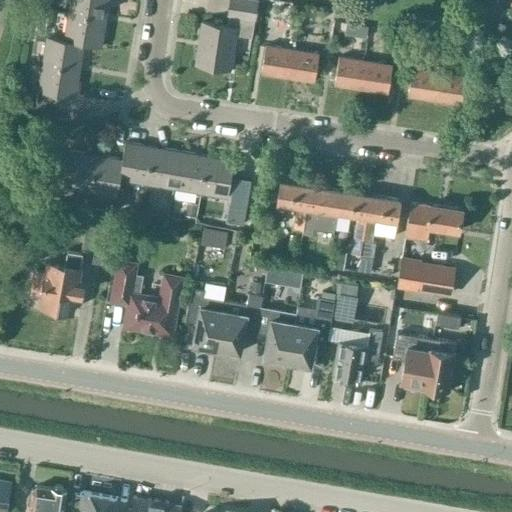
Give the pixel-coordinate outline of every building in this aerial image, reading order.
[(40,0),(41,0),(40,7),(49,8),(50,0),(40,0)] [(105,17),(107,0),(68,0),(67,11),(105,17)] [(252,36),(255,16),(258,0),(255,0),(230,0),(229,12),(230,13),(228,26),(203,22),(197,62),(230,67),(235,34),(252,36)] [(100,46),(105,17),(67,11),(63,38),(63,40),(82,43),(100,46)] [(292,27),(294,15),(265,11),(263,22),(292,27)] [(38,20),(36,32),(45,34),(47,22),(38,20)] [(362,23),(360,35),(367,36),(369,25),(362,23)] [(63,40),(63,38),(45,35),(44,40),(40,64),(78,69),(82,43),(63,40)] [(288,76),(292,48),(265,44),(261,72),(288,76)] [(315,81),(319,52),(292,48),(288,76),(315,81)] [(361,87),(365,60),(339,55),(335,83),(361,87)] [(474,61),(463,59),(462,67),(473,68),(474,61)] [(388,91),(392,63),(365,60),(361,87),(388,91)] [(74,96),(78,69),(40,64),(36,90),(38,90),(37,104),(56,107),(58,93),(74,96)] [(434,99),(439,71),(412,66),(408,95),(434,99)] [(461,103),(466,75),(439,71),(434,99),(461,103)] [(146,183),(152,147),(123,142),(120,159),(122,160),(119,178),(146,183)] [(173,187),(179,152),(152,147),(146,183),(173,187)] [(88,191),(94,155),(68,151),(62,186),(88,191)] [(199,192),(205,156),(179,152),(173,187),(199,192)] [(122,160),(120,159),(94,155),(88,191),(116,195),(119,178),(122,160)] [(226,196),(232,161),(205,156),(199,192),(226,196)] [(233,177),(226,221),(243,224),(251,180),(233,177)] [(310,184),(280,180),(276,201),(300,205),(299,210),(297,209),(294,226),(303,228),(310,184)] [(310,184),(303,228),(333,233),(337,211),(340,189),(310,184)] [(340,189),(337,211),(361,215),(360,220),(357,219),(354,236),(351,253),(360,255),(363,238),(370,194),(340,189)] [(370,194),(363,238),(373,240),(374,234),(395,237),(397,221),(401,199),(370,194)] [(171,199),(162,198),(160,209),(169,211),(171,199)] [(197,204),(188,202),(187,214),(195,215),(197,204)] [(411,202),(406,238),(425,241),(428,225),(459,230),(463,209),(431,204),(431,205),(411,202)] [(102,263),(108,228),(87,224),(82,252),(68,249),(65,264),(48,261),(46,270),(37,269),(33,292),(42,294),(41,303),(72,309),(75,296),(80,297),(83,281),(77,280),(81,259),(102,263)] [(202,238),(202,242),(226,246),(228,230),(216,228),(204,226),(202,238)] [(122,257),(131,255),(128,241),(119,243),(122,257)] [(337,251),(335,267),(344,269),(346,253),(337,251)] [(360,255),(358,270),(372,273),(374,257),(360,255)] [(155,330),(172,333),(182,277),(165,274),(161,298),(139,294),(143,275),(135,274),(137,262),(119,259),(112,300),(129,303),(125,325),(142,328),(143,331),(152,332),(155,330)] [(401,260),(397,285),(417,288),(449,294),(453,268),(421,263),(401,260)] [(300,286),(303,270),(268,264),(265,279),(300,286)] [(252,289),(261,291),(262,283),(253,281),(252,289)] [(358,285),(341,282),(338,301),(354,304),(358,285)] [(269,284),(269,298),(282,299),(283,284),(269,284)] [(223,309),(225,299),(204,295),(205,289),(191,286),(185,319),(196,321),(197,324),(194,343),(201,345),(205,351),(216,353),(223,309)] [(247,303),(225,299),(223,309),(216,353),(228,355),(233,350),(240,352),(244,332),(246,330),(256,332),(260,307),(261,307),(263,295),(249,292),(247,303)] [(327,344),(331,319),(335,299),(317,296),(314,308),(297,305),(296,312),(295,312),(286,365),(298,367),(304,363),(311,364),(314,345),(317,342),(327,344)] [(274,309),(261,307),(260,307),(256,332),(266,333),(268,336),(264,356),(271,357),(275,363),(286,365),(295,312),(274,309)] [(460,316),(438,312),(435,323),(458,327),(460,316)] [(361,378),(364,361),(377,363),(383,331),(370,329),(367,345),(339,340),(333,374),(361,378)] [(433,338),(397,332),(393,355),(405,357),(401,379),(405,380),(404,386),(424,389),(433,338)] [(456,342),(433,338),(424,389),(425,383),(448,387),(456,342)] [(248,348),(246,373),(260,375),(263,349),(248,348)] [(0,479),(0,511),(5,511),(10,481),(0,479)] [(62,487),(56,486),(53,488),(52,488),(52,489),(37,486),(32,489),(28,511),(62,511),(66,490),(64,490),(62,487)] [(83,491),(82,495),(75,493),(71,511),(115,511),(118,497),(105,495),(105,498),(101,497),(101,494),(83,491)] [(177,511),(179,505),(134,496),(131,511),(177,511)]
